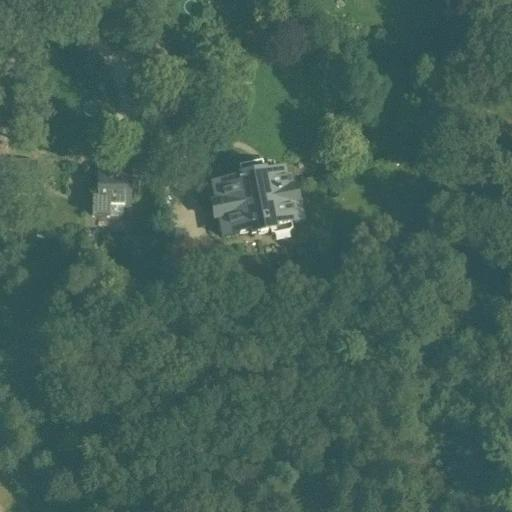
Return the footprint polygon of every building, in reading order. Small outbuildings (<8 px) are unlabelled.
[(170,66),(151,41),(132,56),(152,81),(170,66)] [(126,172),(126,157),(105,157),(105,171),(97,171),(97,198),(93,197),(92,217),(110,218),(110,215),(123,216),(123,197),(137,198),(138,181),(130,181),(130,172),(126,172)] [(0,160),(0,184),(35,185),(35,178),(36,161),(0,160)] [(291,171),(284,172),(284,171),(268,174),(266,164),(243,169),(245,178),(211,185),(214,203),(210,204),(212,212),(256,204),(257,209),(273,206),(271,201),(287,198),(286,191),(288,190),(288,189),(295,188),(291,171)] [(295,188),(288,189),(288,190),(286,191),(287,198),(271,201),(273,206),(257,209),(256,204),(212,212),(214,222),(218,222),(222,239),(249,234),(250,238),(271,233),(271,234),(274,235),(289,233),(292,230),(291,225),(302,223),(295,188)] [(185,250),(185,228),(164,228),(163,235),(163,249),(185,250)] [(478,234),(478,247),(504,247),(504,234),(478,234)]
